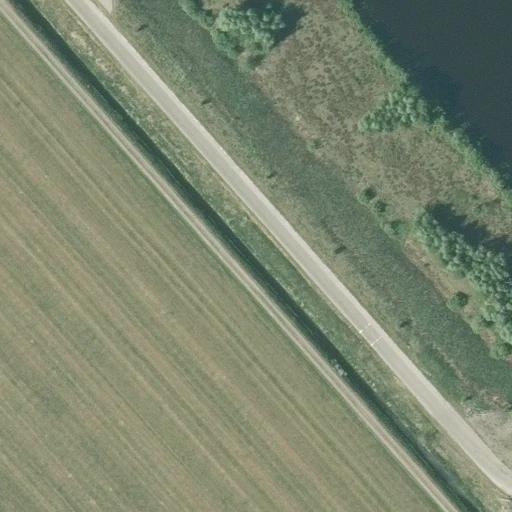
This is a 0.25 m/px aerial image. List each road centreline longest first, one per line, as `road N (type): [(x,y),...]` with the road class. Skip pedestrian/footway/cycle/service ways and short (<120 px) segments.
road 1 (track): [(447,511),(0,5)]
road 2 (unclassified): [(511,485),(70,0)]
